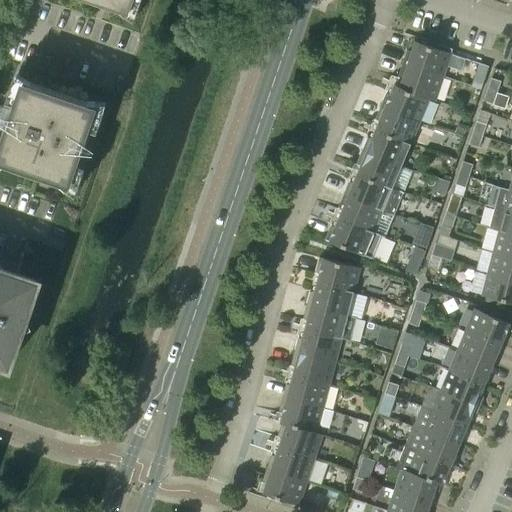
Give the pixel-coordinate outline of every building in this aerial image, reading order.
[(88,0),(119,10),(136,22),(142,0),(88,0)] [(406,52),(402,63),(443,77),(452,49),(437,44),(434,48),(408,39),(404,52),(406,52)] [(390,76),(387,83),(394,85),(394,86),(430,98),(429,99),(435,100),(443,77),(402,63),(397,78),(390,76)] [(479,63),(472,85),(482,88),(489,66),(479,63)] [(0,137),(0,165),(3,165),(59,184),(75,196),(85,167),(78,164),(90,129),(97,132),(107,102),(88,102),(31,83),(15,72),(3,101),(12,104),(0,138),(0,137)] [(491,78),(487,90),(497,93),(501,81),(491,78)] [(386,91),(380,106),(419,122),(429,99),(430,98),(394,86),(394,85),(387,83),(384,91),(386,91)] [(487,90),(483,101),(493,104),(497,93),(487,90)] [(372,119),(369,127),(410,144),(419,122),(380,106),(374,120),(372,119)] [(476,121),(472,133),(482,136),(486,125),(476,121)] [(457,123),(454,132),(463,135),(466,126),(457,123)] [(368,135),(362,150),(401,167),(401,166),(410,144),(369,127),(366,135),(368,135)] [(472,133),(468,144),(478,148),(482,136),(472,133)] [(354,164),(350,171),(401,193),(400,194),(403,195),(412,171),(401,166),(401,167),(362,150),(356,164),(354,164)] [(462,161),(459,173),(469,176),(472,165),(462,161)] [(349,180),(343,194),(392,215),(400,194),(401,193),(350,171),(347,179),(349,180)] [(459,173),(455,184),(465,188),(469,176),(459,173)] [(499,187),(494,208),(511,213),(511,190),(509,190),(499,187)] [(335,208),(332,216),(384,238),(394,216),(392,215),(343,194),(337,209),(335,208)] [(449,202),(445,214),(455,217),(459,206),(449,202)] [(488,229),(498,232),(511,235),(511,213),(494,208),(488,229)] [(409,241),(401,270),(414,274),(427,222),(397,214),(391,236),(409,241)] [(445,214),(441,225),(451,229),(455,217),(445,214)] [(331,224),(324,239),(375,261),(384,238),(332,216),(329,223),(331,224)] [(511,235),(498,232),(492,253),(511,257),(511,235)] [(435,243),(431,255),(441,258),(451,262),(455,251),(448,248),(451,239),(439,236),(437,244),(435,243)] [(511,257),(492,253),(487,273),(511,280),(511,257)] [(431,255),(427,266),(437,269),(441,258),(431,255)] [(312,273),(310,281),(353,292),(360,268),(318,257),(314,273),(312,273)] [(0,268),(0,364),(8,367),(38,281),(0,268)] [(511,280),(487,273),(481,295),(511,303),(511,280)] [(310,289),(306,304),(347,315),(353,292),(310,281),(308,289),(310,289)] [(416,300),(412,312),(422,315),(426,304),(416,300)] [(300,319),(298,327),(341,338),(350,341),(356,318),(347,315),(306,304),(302,320),(300,319)] [(474,309),(465,330),(500,344),(509,323),(474,309)] [(412,312),(408,323),(418,326),(422,315),(412,312)] [(298,336),(294,351),(335,362),(341,338),(298,327),(296,335),(298,336)] [(465,330),(457,350),(492,364),(500,344),(465,330)] [(405,332),(398,352),(408,356),(419,359),(425,339),(405,332)] [(457,350),(449,370),(484,384),(492,364),(457,350)] [(288,365),(286,373),(329,385),(335,362),(294,351),(290,366),(288,365)] [(398,352),(394,364),(404,367),(408,356),(398,352)] [(449,370),(441,389),(480,406),(483,397),(479,394),(484,384),(449,370)] [(286,382),(282,397),(323,408),(329,385),(286,373),(284,382),(286,382)] [(388,382),(384,393),(394,397),(398,385),(388,382)] [(430,385),(421,405),(467,424),(471,414),(476,414),(480,406),(441,389),(430,385)] [(276,412),(274,421),(280,422),(281,423),(282,422),(316,433),(319,424),(322,425),(324,425),(326,425),(327,424),(328,424),(329,423),(330,422),(330,421),(333,411),(323,408),(282,397),(278,412),(276,412)] [(421,405),(413,425),(459,444),(467,424),(421,405)] [(275,436),(272,444),(314,458),(322,435),(316,433),(282,422),(281,423),(277,437),(275,436)] [(413,425),(405,445),(451,464),(459,444),(413,425)] [(271,453),(266,467),(306,481),(314,458),(272,444),(269,452),(271,453)] [(395,468),(401,469),(407,470),(407,471),(441,484),(442,485),(451,464),(405,445),(395,468)] [(260,478),(256,490),(282,499),(282,504),(297,509),(306,481),(266,467),(262,479),(260,478)] [(401,469),(394,490),(430,502),(433,492),(438,492),(441,484),(407,471),(407,470),(401,469)] [(356,478),(352,489),(362,492),(366,481),(356,478)] [(394,490),(387,511),(390,511),(426,511),(430,502),(394,490)]
